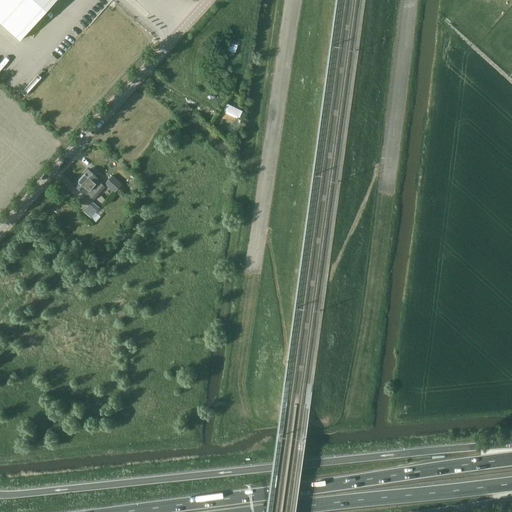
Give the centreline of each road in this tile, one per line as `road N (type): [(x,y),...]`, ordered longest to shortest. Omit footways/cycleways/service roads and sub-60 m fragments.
road 1 (motorway): [(511,449),(0,496)]
road 2 (motorway): [(511,458),(122,511)]
road 3 (unclassified): [(0,236),(210,0)]
road 4 (motorway): [(268,511),(511,484)]
